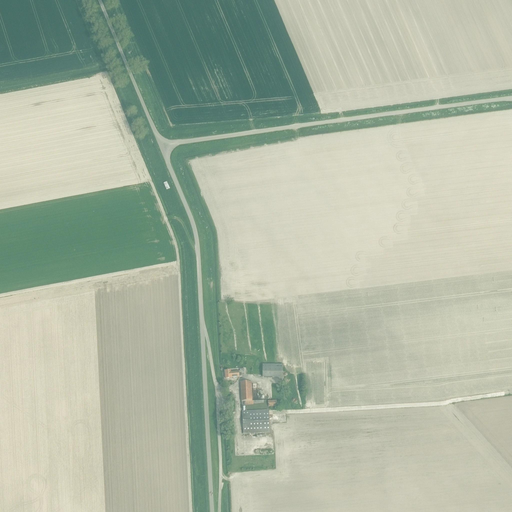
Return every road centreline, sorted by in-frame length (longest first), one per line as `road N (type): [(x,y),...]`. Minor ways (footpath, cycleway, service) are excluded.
road 1 (unclassified): [(161,146),(511,98)]
road 2 (residential): [(218,511),(217,393),(201,324)]
road 3 (unclassified): [(201,324),(211,511)]
road 4 (unclassified): [(161,146),(195,231),(201,324)]
road 5 (unclassified): [(102,0),(161,146)]
